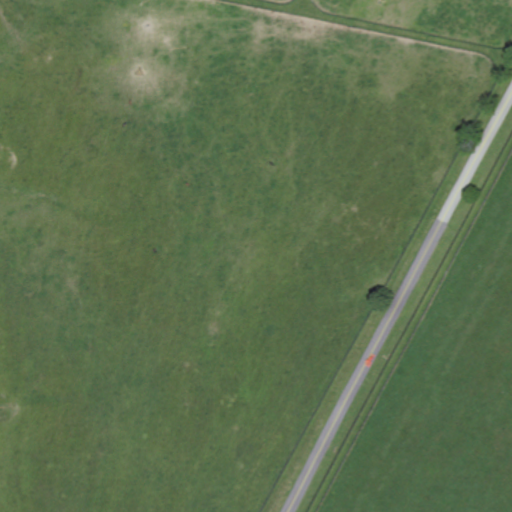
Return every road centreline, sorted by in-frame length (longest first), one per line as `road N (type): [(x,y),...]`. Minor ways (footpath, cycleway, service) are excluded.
road 1 (secondary): [(289,511),(453,207)]
road 2 (secondary): [(511,98),(453,207)]
